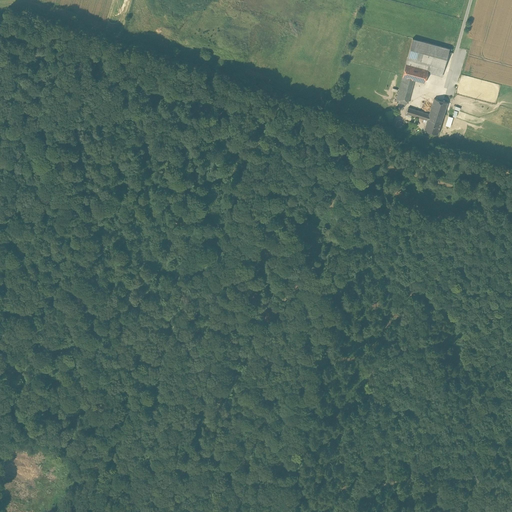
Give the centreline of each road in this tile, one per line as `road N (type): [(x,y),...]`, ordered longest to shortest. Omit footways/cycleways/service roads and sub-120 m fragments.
road 1 (track): [(511,212),(0,41)]
road 2 (track): [(306,511),(0,422)]
